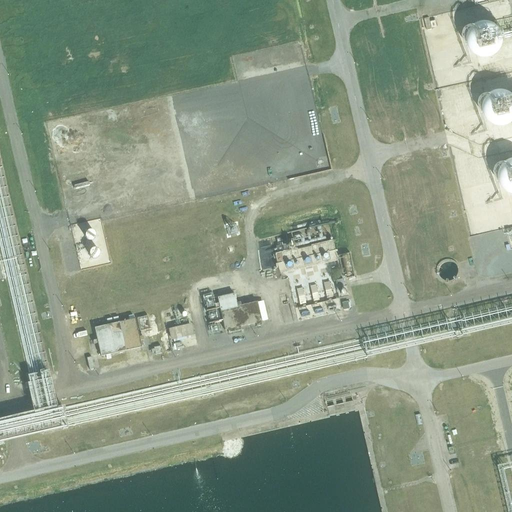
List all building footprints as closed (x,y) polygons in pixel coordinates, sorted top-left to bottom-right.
[(507,44),(507,40),(507,36),(506,33),(505,30),(502,27),(500,25),(497,23),(494,22),(490,21),(486,21),(482,22),(479,23),(475,26),(473,29),(471,32),(470,36),(469,40),(470,43),(471,47),(472,50),(474,53),(477,55),(480,57),(483,58),(487,59),(491,59),(495,58),(498,56),(501,54),(504,51),(506,48),(507,44)] [(511,94),(508,93),(505,92),(500,92),(497,93),(494,95),(490,97),(488,100),(486,103),(484,107),(484,111),(484,114),(485,118),(487,122),(488,124),(492,127),(495,129),(498,130),(502,131),(507,131),(510,130),(511,128),(511,94)] [(511,159),(510,160),(508,162),(505,165),(503,168),(502,172),(501,176),(502,180),(503,183),(505,187),(507,190),(509,192),(511,193),(511,159)] [(0,441),(511,324),(511,305),(58,410),(55,394),(51,379),(46,379),(0,182),(0,441)] [(311,245),(326,242),(325,235),(322,235),(321,226),(339,222),(338,220),(320,223),(319,221),(315,220),(292,226),(293,232),(262,239),(265,253),(278,250),(278,253),(297,248),(297,249),(311,246),(311,245)] [(95,238),(95,237),(95,235),(95,234),(94,232),(93,231),(92,231),(90,231),(88,231),(87,232),(86,233),(86,235),(86,237),(86,238),(87,239),(89,240),(91,241),(92,240),(94,239),(95,238)] [(280,274),(337,261),(333,240),(326,242),(311,245),(311,246),(297,249),(297,248),(278,253),(275,254),(280,274)] [(98,256),(99,254),(99,253),(99,251),(98,250),(97,249),(95,248),(94,248),(92,249),(91,250),(90,251),(89,253),(89,254),(90,256),(91,257),(93,258),(94,258),(96,258),(97,257),(98,256)] [(346,277),(352,276),(347,255),(341,256),(346,277)] [(343,279),(335,281),(337,288),(345,286),(343,279)] [(329,282),(323,283),(327,298),(333,297),(329,282)] [(310,286),(313,302),(319,300),(316,285),(310,286)] [(302,288),(296,289),(300,305),(306,304),(302,288)] [(204,305),(212,305),(212,292),(203,293),(204,305)] [(257,327),(261,326),(260,322),(262,322),(268,320),(263,301),(241,306),(240,303),(236,303),(234,294),(217,298),(224,331),(228,330),(229,333),(241,330),(240,327),(256,324),(257,327)] [(348,302),(343,303),(344,310),(350,309),(350,308),(351,308),(350,303),(349,303),(348,302)] [(173,342),(194,337),(190,321),(187,322),(187,314),(186,313),(184,312),(180,312),(180,310),(174,311),(175,318),(171,319),(173,325),(166,328),(168,341),(173,340),(173,342)] [(147,316),(137,319),(140,332),(151,329),(147,316)] [(135,319),(94,328),(97,340),(93,341),(94,345),(98,344),(101,357),(141,348),(135,319)] [(219,332),(218,325),(209,326),(210,333),(219,332)] [(160,346),(154,348),(154,349),(151,350),(152,353),(155,352),(155,355),(162,353),(160,346)] [(511,511),(511,463),(499,467),(508,511),(511,511)]
